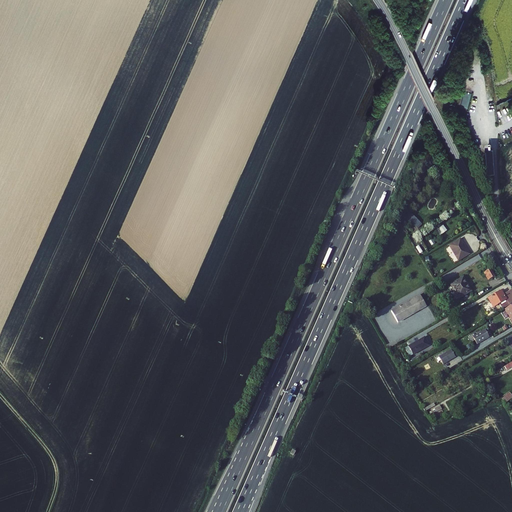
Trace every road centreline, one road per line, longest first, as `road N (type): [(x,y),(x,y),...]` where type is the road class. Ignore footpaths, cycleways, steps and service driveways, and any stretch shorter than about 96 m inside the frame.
road 1 (motorway): [(445,0),(218,511)]
road 2 (motorway): [(239,511),(465,0)]
road 3 (tertiary): [(377,0),(511,262)]
road 4 (track): [(46,511),(55,463),(0,396)]
